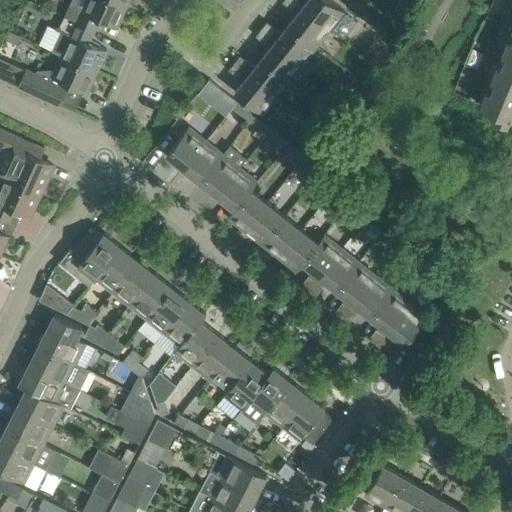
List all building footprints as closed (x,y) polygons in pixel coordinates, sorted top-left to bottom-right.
[(71,0),(64,16),(71,19),(95,29),(100,18),(117,26),(127,5),(116,0),(71,0)] [(292,9),(298,1),(295,0),(283,0),(283,1),(292,9)] [(331,0),(306,0),(303,5),(330,27),(343,38),(357,20),(331,0)] [(390,0),(387,12),(398,15),(402,0),(390,0)] [(511,0),(469,101),(478,104),(511,21),(511,0)] [(316,44),(330,27),(302,5),(289,22),(316,44)] [(95,29),(71,19),(63,15),(58,26),(61,28),(52,48),(61,52),(61,53),(97,70),(107,49),(90,41),(95,29)] [(261,28),(271,35),(276,28),(267,21),(261,28)] [(303,61),(316,44),(289,22),(276,39),(303,61)] [(51,47),(57,28),(45,23),(39,43),(51,47)] [(7,28),(3,38),(16,43),(20,34),(7,28)] [(265,43),(271,35),(261,28),(256,35),(265,43)] [(511,37),(509,36),(503,52),(506,53),(502,63),(498,62),(492,77),(495,79),(491,89),(488,88),(481,103),(498,110),(494,119),(507,125),(511,113),(511,37)] [(290,78),(303,61),(276,39),(262,56),(290,78)] [(88,91),(97,70),(61,53),(53,70),(51,68),(37,69),(36,72),(26,68),(18,84),(60,104),(69,83),(88,91)] [(235,62),(244,69),(250,62),(240,55),(235,62)] [(0,56),(0,76),(18,84),(26,68),(0,56)] [(250,62),(244,69),(276,95),(290,78),(262,56),(254,66),(250,62)] [(238,76),(244,69),(235,62),(229,69),(238,76)] [(243,80),(235,91),(262,112),(276,95),(244,69),(238,76),(243,80)] [(232,106),(237,100),(209,78),(198,93),(225,114),(232,106)] [(241,114),(246,108),(237,100),(232,106),(241,114)] [(232,125),(241,114),(232,106),(225,114),(223,117),(232,125)] [(302,141),(316,122),(307,114),(292,133),(302,141)] [(266,133),(270,128),(261,120),(256,126),(257,127),(266,133)] [(184,167),(206,139),(189,125),(167,154),(184,167)] [(55,163),(41,156),(45,147),(0,126),(0,144),(5,146),(0,156),(0,176),(4,178),(41,195),(55,163)] [(266,133),(257,127),(252,133),(260,140),(266,133)] [(270,128),(266,133),(275,141),(279,134),(270,128)] [(201,181),(223,152),(206,139),(184,167),(201,181)] [(301,162),(306,155),(295,147),(290,153),(301,162)] [(218,194),(240,166),(223,152),(201,181),(218,194)] [(301,162),(296,167),(305,174),(309,168),(314,162),(306,155),(301,162)] [(235,208),(251,188),(257,179),(240,166),(218,194),(234,207),(235,208)] [(334,188),(339,181),(330,174),(325,180),(334,188)] [(0,187),(0,215),(11,221),(16,209),(31,216),(41,195),(4,178),(0,187)] [(344,195),(349,189),(339,181),(334,188),(344,195)] [(246,229),(268,201),(251,188),(235,208),(234,207),(228,216),(246,229)] [(262,243),(285,215),(268,201),(246,229),(262,243)] [(279,256),(302,228),(285,215),(262,243),(279,256)] [(101,235),(91,227),(73,251),(70,248),(59,261),(88,284),(120,245),(104,231),(101,235)] [(319,241),(318,241),(302,228),(279,256),(297,270),(303,262),(319,241)] [(0,229),(0,254),(9,234),(0,229)] [(320,275),(342,247),(325,233),(318,241),(319,241),(303,262),(320,275)] [(113,290),(138,258),(120,245),(88,284),(90,285),(97,276),(113,290)] [(337,288),(359,260),(342,247),(320,275),(337,288)] [(130,303),(154,271),(138,258),(113,290),(130,303)] [(354,302),(376,274),(359,260),(337,288),(354,302)] [(146,316),(171,285),(154,271),(130,303),(146,316)] [(309,289),(316,280),(309,274),(302,284),(309,289)] [(371,315),(393,287),(376,274),(354,302),(371,315)] [(316,280),(309,289),(316,295),(323,285),(316,280)] [(47,282),(39,299),(48,303),(58,290),(47,282)] [(163,329),(188,298),(171,285),(146,316),(163,329)] [(388,329),(410,301),(393,287),(371,315),(388,329)] [(175,350),(201,319),(206,313),(188,298),(163,329),(165,330),(156,342),(172,355),(175,351),(175,350)] [(342,316),(350,307),(343,301),(335,311),(342,316)] [(405,343),(427,315),(410,301),(388,329),(405,343)] [(81,309),(78,318),(88,323),(93,316),(96,311),(85,302),(81,309)] [(350,307),(342,316),(350,322),(357,312),(350,307)] [(83,326),(73,321),(55,312),(40,343),(76,361),(86,342),(78,338),(83,326)] [(192,364),(217,332),(201,319),(175,350),(175,351),(192,364)] [(94,326),(88,336),(101,343),(105,335),(108,331),(98,323),(96,327),(94,326)] [(376,343),(384,334),(377,328),(369,337),(376,343)] [(427,345),(435,351),(437,353),(449,338),(439,330),(427,345)] [(209,377),(234,346),(217,332),(192,364),(209,377)] [(384,334),(376,343),(383,348),(391,339),(384,334)] [(116,341),(105,335),(101,343),(112,349),(116,341)] [(66,380),(76,361),(40,343),(30,361),(66,380)] [(226,390),(251,359),(234,346),(209,377),(226,390)] [(133,368),(139,361),(143,356),(133,347),(128,353),(123,360),(133,368)] [(226,390),(216,404),(233,417),(240,409),(268,373),(251,359),(226,390)] [(80,387),(66,380),(30,361),(20,382),(27,386),(63,404),(70,407),(80,387)] [(139,361),(133,368),(143,375),(148,368),(139,361)] [(265,411),(290,379),(273,366),(268,373),(240,409),(256,422),(265,411)] [(282,425),(307,393),(290,379),(265,411),(282,425)] [(53,424),(63,404),(27,386),(17,407),(53,424)] [(153,390),(157,402),(166,398),(162,387),(161,387),(153,390)] [(282,425),(300,439),(303,435),(313,442),(332,418),(323,410),(325,407),(307,393),(282,425)] [(169,409),(166,398),(157,402),(160,412),(161,415),(170,412),(169,409)] [(111,404),(105,416),(128,428),(144,435),(149,424),(134,416),(111,404)] [(149,424),(155,412),(140,405),(134,416),(149,424)] [(43,443),(53,424),(17,407),(8,425),(43,443)] [(147,438),(166,448),(172,435),(177,429),(157,418),(153,427),(147,438)] [(188,418),(184,426),(194,432),(199,423),(188,418)] [(199,423),(194,432),(206,438),(210,429),(199,423)] [(8,425),(0,439),(0,444),(47,469),(47,468),(46,468),(55,449),(43,443),(8,425)] [(156,466),(166,448),(147,438),(138,457),(156,466)] [(228,438),(224,447),(235,453),(239,444),(228,438)] [(0,444),(0,469),(24,482),(37,489),(47,469),(0,444)] [(239,444),(235,453),(255,463),(261,456),(239,444)] [(129,462),(134,451),(127,446),(121,458),(129,462)] [(259,460),(268,468),(277,457),(268,449),(259,460)] [(109,465),(105,473),(120,481),(129,462),(121,458),(115,454),(109,465)] [(257,494),(267,474),(231,456),(221,476),(257,494)] [(146,486),(156,466),(138,457),(128,476),(146,486)] [(384,505),(402,474),(383,463),(365,494),(384,505)] [(103,472),(93,492),(101,497),(110,501),(120,481),(105,473),(103,472)] [(396,511),(405,511),(421,485),(402,474),(384,505),(396,511)] [(11,481),(0,475),(0,489),(5,492),(11,481)] [(128,476),(118,495),(136,505),(146,486),(128,476)] [(221,476),(211,495),(244,511),(247,511),(257,494),(221,476)] [(11,481),(5,492),(17,498),(22,487),(11,481)] [(430,511),(440,496),(421,485),(405,511),(430,511)] [(135,511),(139,506),(118,495),(109,511),(135,511)] [(244,511),(211,495),(202,511),(244,511)] [(455,511),(459,506),(440,496),(430,511),(455,511)] [(49,511),(51,511),(55,503),(44,497),(40,505),(42,506),(37,511),(49,511)] [(110,501),(101,497),(95,508),(93,511),(104,511),(110,501)] [(55,503),(51,511),(53,511),(63,511),(65,508),(55,503)]
